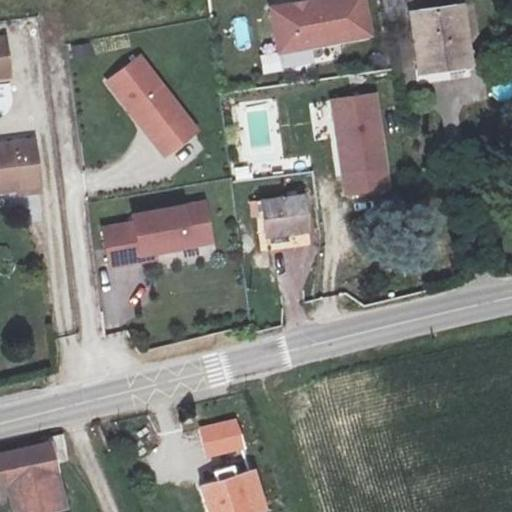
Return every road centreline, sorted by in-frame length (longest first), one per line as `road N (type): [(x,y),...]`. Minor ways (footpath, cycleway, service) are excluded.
road 1 (secondary): [(511,296),(0,420)]
road 2 (unknown): [(39,53),(79,399),(111,511)]
